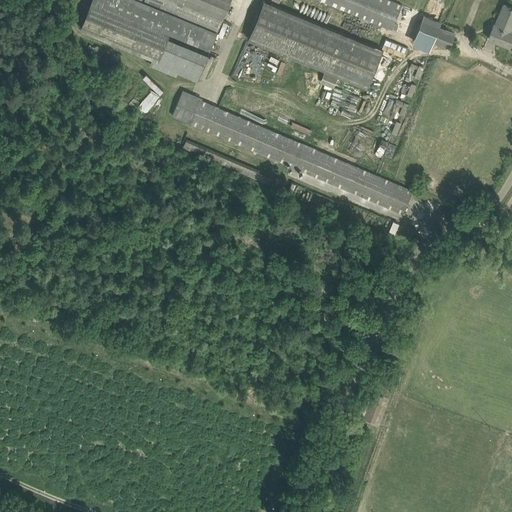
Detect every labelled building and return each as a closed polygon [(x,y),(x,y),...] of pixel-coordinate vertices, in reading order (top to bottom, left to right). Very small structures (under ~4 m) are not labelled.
[(217,34),(231,0),(144,0),(143,3),(172,15),(217,34)] [(248,38),(338,75),(368,87),(383,50),(264,0),(248,38)] [(319,0),(391,30),(402,5),(390,0),(319,0)] [(209,55),(167,38),(170,32),(92,1),(80,29),(152,59),(149,65),(177,77),(178,73),(198,82),(209,55)] [(504,4),(490,37),(510,47),(511,41),(511,32),(509,31),(511,25),(511,6),(511,7),(504,4)] [(422,19),(416,34),(433,41),(439,26),(422,19)] [(452,45),(457,33),(439,26),(434,39),(452,45)] [(388,31),(386,36),(408,45),(410,41),(388,31)] [(211,53),(212,49),(172,34),(170,38),(211,53)] [(269,59),(277,64),(279,60),(271,55),(269,59)] [(407,80),(412,80),(412,76),(420,76),(422,64),(408,63),(407,80)] [(325,71),(320,81),(333,87),(338,77),(325,71)] [(163,90),(146,74),(143,78),(160,94),(163,90)] [(399,93),(412,97),(415,85),(403,81),(399,93)] [(150,89),(137,110),(146,115),(158,94),(150,89)] [(403,213),(413,190),(201,100),(202,98),(182,90),(172,115),(191,124),(191,123),(403,213)] [(391,110),(404,115),(408,103),(396,98),(391,110)] [(186,140),(183,147),(205,156),(208,149),(186,140)] [(216,153),(214,160),(253,176),(256,169),(216,153)] [(389,231),(395,233),(399,223),(393,220),(389,231)] [(374,422),(384,397),(373,393),(364,418),(374,422)]
